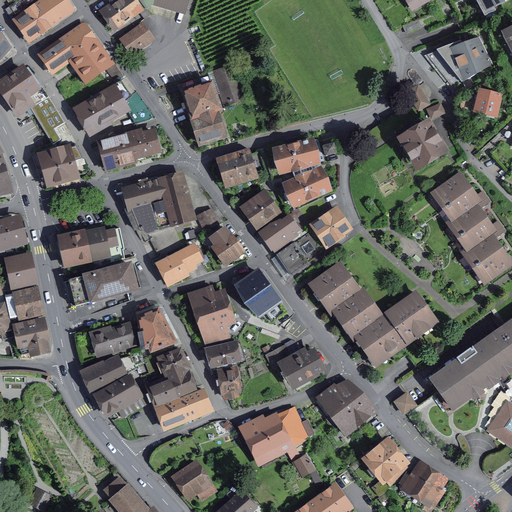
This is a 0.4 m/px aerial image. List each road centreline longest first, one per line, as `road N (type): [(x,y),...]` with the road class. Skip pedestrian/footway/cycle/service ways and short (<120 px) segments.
road 1 (residential): [(193,164),(404,440),(481,497)]
road 2 (residential): [(193,164),(375,108),(400,66),(366,0)]
road 3 (residential): [(104,181),(225,414)]
road 4 (secondary): [(174,511),(92,419),(66,365)]
road 5 (residential): [(85,11),(188,156)]
road 6 (secondary): [(66,365),(31,203)]
road 7 (residential): [(27,53),(104,181)]
